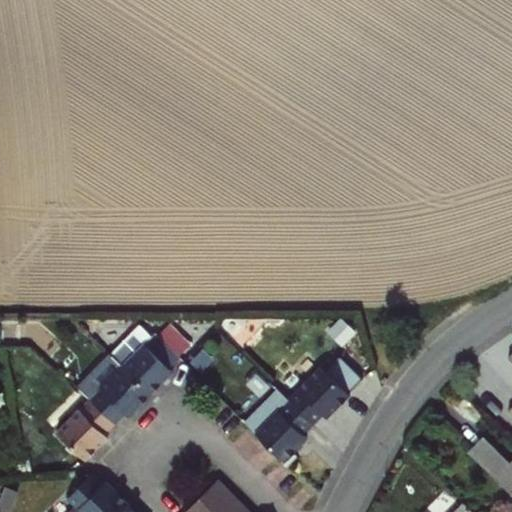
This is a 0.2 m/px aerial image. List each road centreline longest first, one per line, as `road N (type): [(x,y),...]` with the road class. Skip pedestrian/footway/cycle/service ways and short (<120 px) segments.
road 1 (residential): [(341,511),(398,409),(434,363),(511,306)]
road 2 (residential): [(127,460),(178,412),(283,511)]
